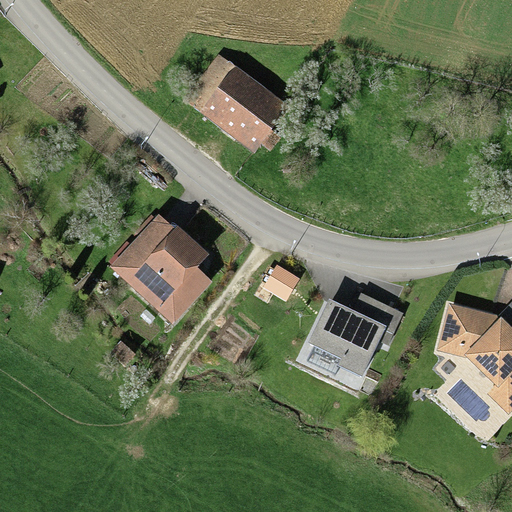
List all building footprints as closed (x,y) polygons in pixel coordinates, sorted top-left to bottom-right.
[(220,54),(184,98),(255,156),(291,112),(220,54)] [(335,114),(326,131),(350,143),(359,125),(335,114)] [(152,218),(108,268),(165,327),(207,287),(187,266),(197,257),(152,218)] [(352,310),(328,298),(307,342),(341,358),(338,365),(361,376),(378,341),(388,346),(404,313),(361,292),(352,310)] [(511,302),(500,315),(449,303),(436,350),(468,358),(496,385),(487,394),(508,415),(511,410),(511,302)] [(119,345),(110,355),(123,366),(132,356),(119,345)]
